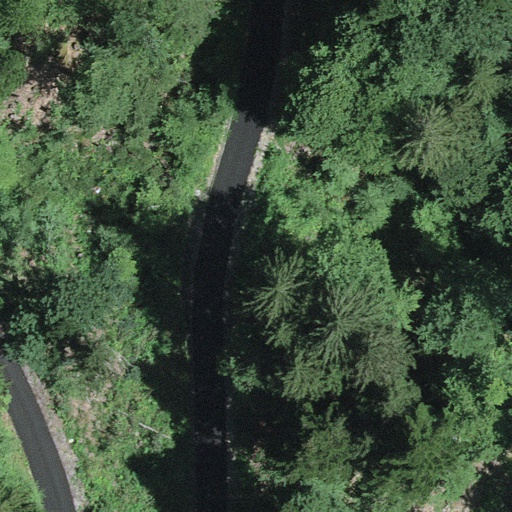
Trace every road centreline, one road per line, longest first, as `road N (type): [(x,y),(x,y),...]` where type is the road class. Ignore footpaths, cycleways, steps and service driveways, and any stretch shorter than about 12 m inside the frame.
road 1 (track): [(214,511),(203,251),(263,89),(269,0)]
road 2 (track): [(0,347),(42,414),(64,511)]
